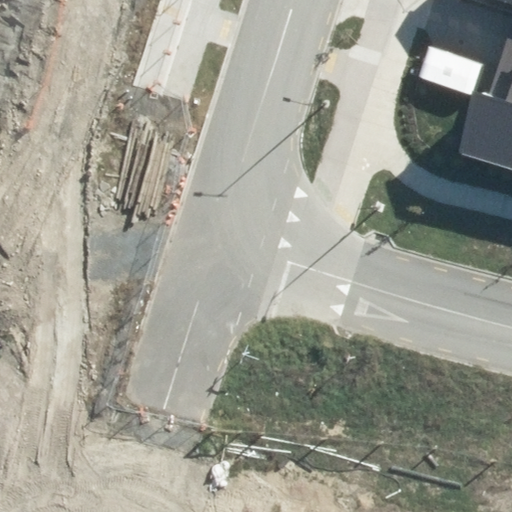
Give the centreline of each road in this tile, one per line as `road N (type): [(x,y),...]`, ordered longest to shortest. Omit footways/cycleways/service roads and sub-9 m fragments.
road 1 (unclassified): [(511,323),(221,236)]
road 2 (tertiary): [(221,236),(298,0)]
road 3 (tertiary): [(163,408),(221,236)]
